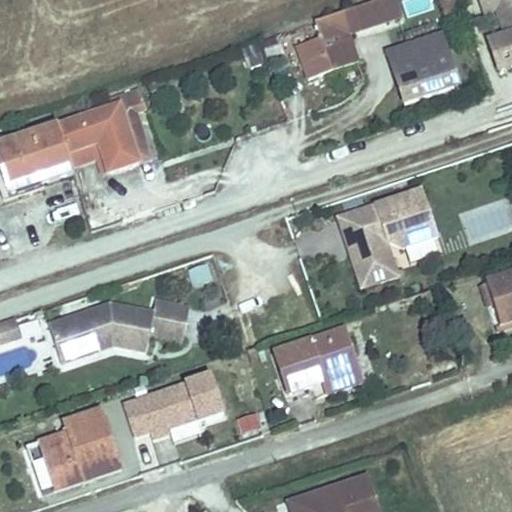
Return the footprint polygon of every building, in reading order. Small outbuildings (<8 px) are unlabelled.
[(389,0),(311,26),(329,77),(358,66),(350,40),(398,24),(389,0)] [(430,0),(402,0),(407,16),(433,10),(430,0)] [(511,7),(511,0),(476,0),(483,17),(497,12),(511,7)] [(511,38),(511,7),(497,12),(507,41),(511,38)] [(311,26),(305,28),(322,79),(329,77),(311,26)] [(511,70),(511,38),(507,41),(488,47),(498,76),(511,70)] [(439,42),(394,57),(403,85),(396,87),(403,109),(456,91),(439,42)] [(403,85),(394,57),(386,59),(396,87),(403,85)] [(116,103),(117,109),(137,166),(150,161),(134,115),(146,111),(140,95),(116,103)] [(117,109),(57,129),(66,156),(100,145),(111,174),(137,166),(117,109)] [(57,129),(0,148),(0,172),(8,194),(71,172),(70,169),(66,156),(57,129)] [(70,169),(98,159),(104,177),(111,174),(100,145),(66,156),(70,169)] [(430,190),(347,218),(357,247),(363,245),(365,254),(360,256),(371,288),(407,276),(401,259),(390,262),(385,245),(397,241),(409,249),(445,237),(430,190)] [(187,271),(193,287),(211,281),(205,265),(187,271)] [(511,277),(494,284),(509,325),(511,324),(511,277)] [(111,309),(66,325),(77,357),(114,344),(118,351),(150,357),(153,339),(187,345),(192,310),(158,304),(156,317),(111,309)] [(77,357),(66,325),(51,331),(65,370),(118,351),(114,344),(77,357)] [(302,390),(334,378),(370,366),(357,328),(289,351),(302,390)] [(370,366),(334,378),(339,391),(375,379),(370,366)] [(220,422),(252,421),(250,375),(218,376),(220,422)] [(207,381),(126,407),(137,441),(218,415),(207,381)] [(257,412),(234,420),(241,437),(263,429),(257,412)] [(72,448),(43,459),(54,491),(118,468),(101,414),(64,426),(72,448)] [(381,511),(370,479),(304,503),(307,511),(381,511)] [(307,511),(304,503),(294,507),(295,511),(307,511)]
